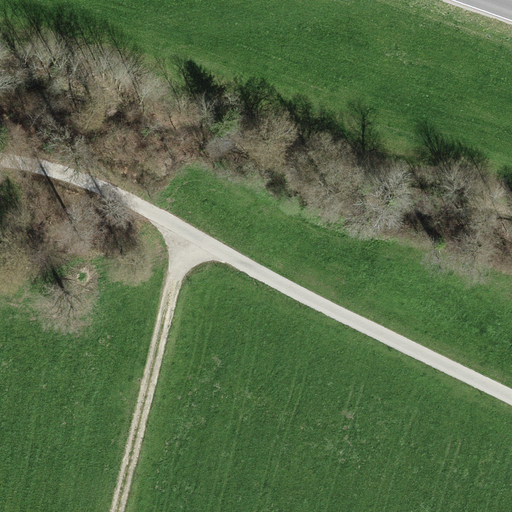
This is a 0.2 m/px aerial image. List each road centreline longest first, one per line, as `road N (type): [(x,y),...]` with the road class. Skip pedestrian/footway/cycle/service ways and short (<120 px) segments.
road 1 (track): [(0,164),(90,188),(194,235),(511,402)]
road 2 (track): [(194,235),(116,511)]
